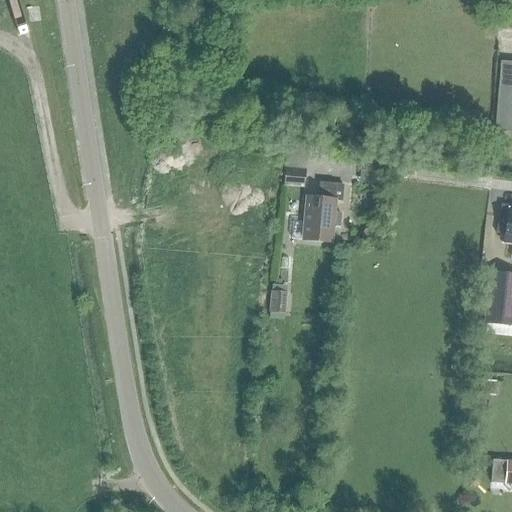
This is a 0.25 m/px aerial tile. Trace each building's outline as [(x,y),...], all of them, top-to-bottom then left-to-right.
[(511,62),(499,61),(493,131),(511,132),(511,62)] [(283,186),(304,188),(305,170),(285,168),(283,186)] [(318,183),(317,199),(306,198),(302,238),(328,241),(329,227),(339,227),(341,214),(331,213),(333,185),(318,183)] [(502,243),(511,244),(511,209),(509,209),(510,206),(500,204),(495,234),(504,235),(502,243)] [(484,323),(511,325),(511,275),(488,273),(484,323)] [(268,312),(285,314),(287,293),(270,292),(268,312)] [(494,396),(495,382),(481,381),(480,395),(494,396)] [(511,461),(492,460),(490,483),(511,484),(511,461)]
